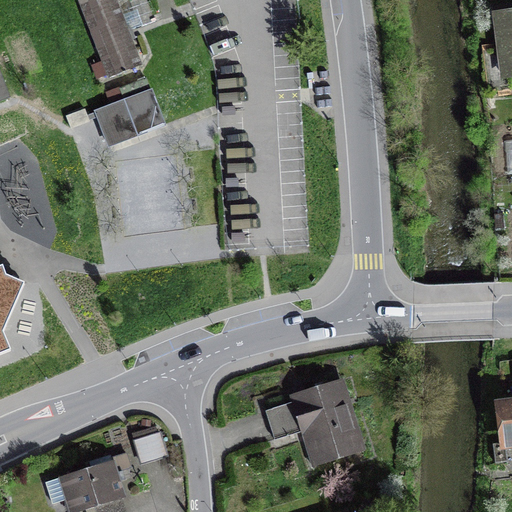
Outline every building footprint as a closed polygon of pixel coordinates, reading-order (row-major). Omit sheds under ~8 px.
[(115,0),(80,0),(110,76),(140,64),(115,0)] [(511,11),(496,13),(504,76),(511,75),(511,11)] [(0,70),(0,99),(10,96),(0,70)] [(147,80),(121,89),(126,101),(97,111),(109,145),(138,135),(132,119),(158,110),(147,80)] [(0,355),(10,351),(4,333),(24,284),(6,276),(2,267),(0,267),(0,355)] [(305,399),(266,411),(275,440),(303,431),(305,436),(303,437),(312,466),(341,457),(339,451),(361,444),(342,382),(304,393),(305,399)] [(511,399),(500,401),(505,442),(511,441),(511,399)] [(160,433),(134,440),(141,463),(167,456),(160,433)] [(113,460),(45,482),(52,504),(67,499),(70,511),(78,511),(95,507),(122,498),(124,497),(116,472),(131,467),(126,453),(112,458),(113,460)] [(126,511),(122,498),(95,507),(96,511),(126,511)]
